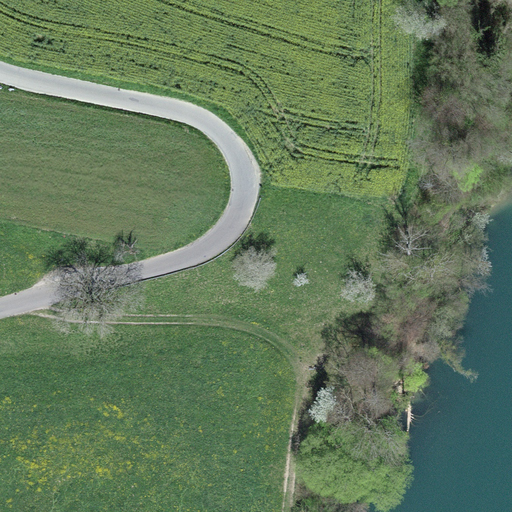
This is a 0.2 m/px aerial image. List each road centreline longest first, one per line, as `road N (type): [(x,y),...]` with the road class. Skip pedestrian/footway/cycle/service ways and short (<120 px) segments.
road 1 (tertiary): [(0,72),(203,118),(230,141),(242,171),(238,212),(221,237),(188,257),(0,308)]
road 2 (track): [(14,305),(120,319),(224,320),(266,333),(301,379),(287,511)]
